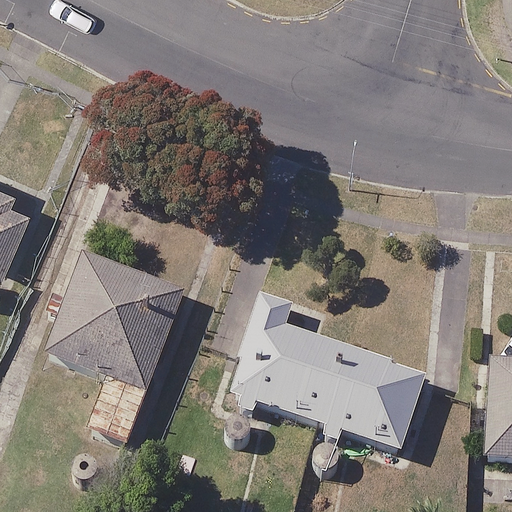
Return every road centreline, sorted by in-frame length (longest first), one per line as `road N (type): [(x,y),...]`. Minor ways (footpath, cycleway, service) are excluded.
road 1 (residential): [(89,0),(260,83),(374,122)]
road 2 (residential): [(374,122),(511,150)]
road 3 (residential): [(413,0),(374,122)]
